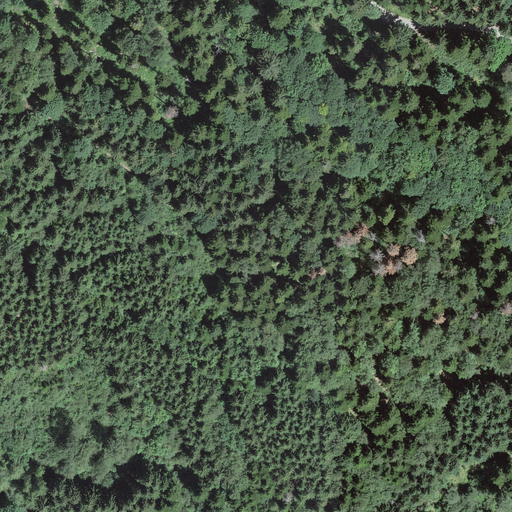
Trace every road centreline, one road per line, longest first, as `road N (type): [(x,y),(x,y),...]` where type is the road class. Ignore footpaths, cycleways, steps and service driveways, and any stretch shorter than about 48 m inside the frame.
road 1 (track): [(272,511),(229,422),(232,297),(214,251),(180,208),(113,160),(0,54)]
road 2 (unclassified): [(366,0),(411,27),(477,29),(511,41)]
